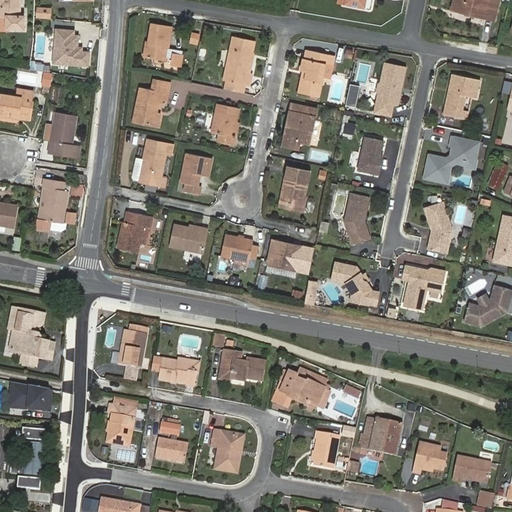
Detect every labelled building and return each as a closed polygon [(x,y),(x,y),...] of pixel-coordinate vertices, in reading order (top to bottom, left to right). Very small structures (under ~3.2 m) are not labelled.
[(24,16),(20,16),(19,0),(0,0),(0,15),(7,16),(7,28),(24,28),(24,16)] [(494,20),(499,0),(454,0),(452,10),(494,20)] [(166,61),(168,48),(172,27),(152,23),(148,45),(146,44),(144,57),(166,61)] [(76,31),(56,29),(53,65),(90,68),(91,52),(84,51),(84,48),(79,47),(80,35),(76,35),(76,31)] [(191,39),(197,41),(200,31),(194,29),(191,39)] [(252,75),(249,74),(248,74),(255,42),(233,38),(224,79),(250,85),(252,75)] [(197,49),(196,60),(204,61),(205,50),(197,49)] [(332,65),(334,56),(307,50),(305,59),(303,59),(301,70),(307,71),(305,80),(301,79),(298,93),(318,97),(323,77),(326,64),(332,65)] [(182,55),(174,53),(172,65),(180,67),(182,55)] [(407,66),(386,62),(381,82),(379,84),(378,90),(379,92),(376,108),(393,112),(394,104),(398,105),(407,66)] [(332,65),(326,64),(323,77),(329,78),(332,65)] [(480,80),(452,74),(443,114),(463,118),(467,96),(472,97),(476,98),(480,80)] [(166,103),(170,84),(154,80),(151,91),(140,89),(133,121),(157,126),(160,114),(156,113),(159,101),(166,103)] [(348,83),(344,104),(354,106),(359,85),(348,83)] [(0,119),(8,121),(9,116),(31,120),(35,101),(33,101),(34,91),(18,89),(17,90),(1,88),(0,97),(0,119)] [(467,96),(463,118),(467,119),(472,97),(467,96)] [(233,137),(240,108),(218,104),(212,132),(219,134),(218,142),(234,145),(235,138),(233,137)] [(290,125),(287,140),(309,144),(316,109),(291,104),(287,125),(290,125)] [(80,147),(72,146),(77,116),(56,112),(49,152),(78,157),(80,147)] [(355,125),(346,123),(344,132),(353,134),(355,125)] [(384,141),(366,137),(358,170),(379,175),(383,156),(381,155),(384,141)] [(429,154),(424,178),(448,183),(451,166),(456,163),(466,165),(467,159),(476,161),(479,142),(452,137),(450,146),(453,146),(450,156),(448,158),(429,154)] [(167,154),(171,155),(173,145),(147,140),(143,159),(138,181),(160,186),(167,154)] [(212,158),(187,153),(180,183),(186,184),(184,191),(200,195),(202,187),(193,185),(195,174),(209,177),(212,158)] [(134,180),(138,181),(143,159),(135,158),(131,177),(134,180)] [(466,165),(466,167),(475,169),(477,161),(476,161),(467,159),(466,165)] [(303,207),(305,197),(310,172),(287,167),(283,187),(287,188),(284,203),(303,207)] [(497,189),(505,171),(495,167),(487,185),(497,189)] [(76,174),(75,182),(82,183),(84,175),(76,174)] [(45,179),(44,187),(48,188),(43,220),(39,220),(37,230),(49,232),(50,231),(51,222),(63,223),(68,191),(63,190),(64,182),(45,179)] [(80,196),(82,184),(71,182),(69,194),(80,196)] [(370,197),(351,193),(345,222),(353,244),(371,238),(364,220),(370,197)] [(0,230),(5,231),(6,226),(13,227),(17,205),(0,202),(0,230)] [(443,205),(425,211),(432,234),(429,250),(448,254),(452,233),(443,205)] [(121,234),(118,248),(138,252),(140,242),(147,244),(153,217),(127,212),(122,234),(121,234)] [(511,218),(504,216),(494,261),(511,264),(511,218)] [(327,229),(328,222),(320,220),(318,228),(327,229)] [(63,223),(51,222),(50,231),(61,233),(66,230),(66,224),(63,223)] [(201,228),(200,230),(190,228),(174,225),(169,246),(203,253),(209,229),(201,228)] [(253,241),(225,235),(221,256),(249,262),(250,258),(256,259),(259,246),(252,245),(253,241)] [(286,247),(272,244),(267,264),(296,271),(301,247),(287,244),(286,247)] [(357,266),(335,261),(331,280),(345,283),(351,292),(357,293),(359,297),(358,301),(369,303),(369,302),(376,304),(379,291),(372,289),(366,281),(363,280),(361,277),(362,274),(357,266)] [(402,279),(409,281),(412,267),(405,266),(402,279)] [(409,281),(404,305),(422,309),(426,289),(441,292),(444,274),(430,271),(412,267),(409,281)] [(317,283),(310,281),(305,303),(312,305),(317,283)] [(331,282),(322,287),(333,304),(341,299),(331,282)] [(468,303),(462,322),(479,326),(490,321),(489,319),(499,314),(499,315),(507,311),(511,293),(511,289),(495,285),(491,298),(489,300),(481,305),(479,307),(468,303)] [(291,297),(301,299),(302,291),(292,289),(291,297)] [(350,299),(358,301),(359,297),(357,293),(351,292),(350,299)] [(477,300),(481,305),(489,300),(485,294),(477,300)] [(396,309),(389,308),(387,316),(395,318),(396,309)] [(40,341),(41,338),(38,334),(29,332),(30,325),(40,327),(44,324),(45,315),(14,309),(10,330),(14,331),(11,349),(14,353),(24,355),(39,358),(53,360),(56,344),(40,341)] [(141,369),(147,334),(148,329),(132,326),(131,331),(125,330),(119,365),(141,369)] [(215,335),(214,345),(223,347),(224,336),(215,335)] [(231,379),(245,381),(246,379),(262,381),(266,362),(248,359),(247,363),(241,361),(242,354),(224,351),(221,368),(232,370),(231,379)] [(37,367),(39,358),(24,355),(22,364),(37,367)] [(161,372),(164,359),(155,357),(153,370),(161,372)] [(193,385),(196,372),(193,371),(195,362),(178,358),(177,361),(164,359),(161,372),(160,379),(193,385)] [(311,373),(300,368),(297,375),(296,378),(307,383),(311,373)] [(289,395),(288,397),(291,398),(300,402),(301,399),(323,409),(330,392),(324,390),(325,389),(325,388),(328,380),(311,373),(307,383),(296,378),(297,375),(289,372),(288,373),(285,371),(280,381),(284,382),(281,391),(289,395)] [(18,383),(12,382),(10,407),(13,407),(14,396),(16,393),(18,383)] [(36,409),(50,410),(52,390),(18,383),(16,393),(14,396),(13,407),(28,408),(29,407),(36,408),(36,409)] [(357,399),(360,390),(344,384),(341,392),(357,399)] [(276,402),(287,407),(291,398),(288,397),(289,395),(281,391),(276,402)] [(129,447),(136,410),(111,405),(109,414),(112,414),(107,442),(129,447)] [(361,448),(395,456),(403,425),(367,417),(361,448)] [(160,432),(179,435),(181,425),(162,422),(160,432)] [(18,487),(41,489),(46,430),(43,429),(43,426),(27,425),(26,428),(23,428),(22,439),(26,439),(24,463),(20,462),(18,487)] [(356,428),(344,426),(343,434),(354,436),(356,428)] [(241,454),(238,454),(242,436),(215,431),(212,446),(219,447),(215,469),(237,473),(241,454)] [(333,469),(339,436),(319,432),(313,465),(333,469)] [(26,439),(22,439),(14,438),(12,462),(20,462),(24,463),(26,439)] [(185,463),(188,444),(159,438),(156,457),(185,463)] [(448,454),(440,452),(441,447),(419,442),(413,472),(421,475),(423,466),(444,471),(448,454)] [(463,479),(488,484),(492,463),(457,456),(452,480),(462,483),(463,479)] [(357,472),(359,463),(350,461),(348,470),(357,472)] [(481,490),(478,506),(491,508),(494,493),(481,490)] [(140,511),(142,505),(102,498),(99,511),(140,511)] [(456,511),(458,503),(442,502),(441,510),(455,511),(456,511)]
